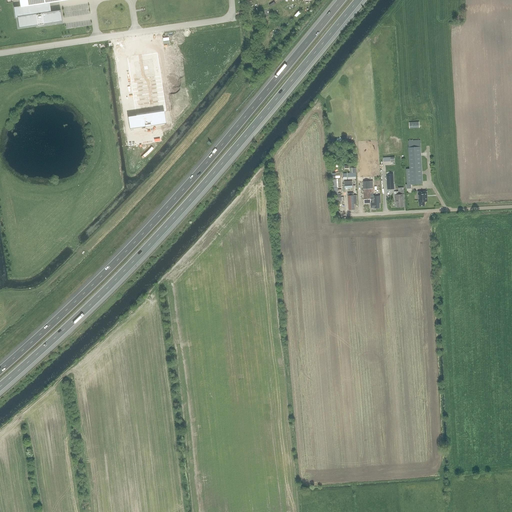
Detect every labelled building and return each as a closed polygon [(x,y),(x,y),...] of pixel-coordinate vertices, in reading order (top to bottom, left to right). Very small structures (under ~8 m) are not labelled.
[(66,0),(19,0),(20,7),(15,8),(16,17),(17,17),(19,28),(38,25),(39,25),(39,24),(42,23),(42,24),(44,24),(62,21),(60,10),(50,12),(49,3),(66,0)] [(136,115),(128,117),(130,129),(146,126),(146,124),(149,124),(149,126),(159,124),(166,123),(164,111),(166,111),(162,84),(157,53),(127,57),(136,115)] [(411,184),(423,184),(421,147),(409,148),(410,169),(411,184)] [(374,196),(373,189),(373,181),(363,181),(364,200),(372,199),(372,202),(371,202),(371,208),(380,208),(380,203),(381,203),(380,195),(374,196)] [(399,195),(399,194),(404,193),(403,187),(398,188),(399,191),(394,192),(395,202),(396,202),(397,207),(404,207),(403,200),(404,200),(404,194),(399,195)] [(425,206),(425,202),(428,201),(427,191),(418,192),(419,202),(419,206),(425,206)] [(353,196),(353,193),(348,193),(349,210),(355,209),(354,204),(357,204),(356,195),(353,196)]
